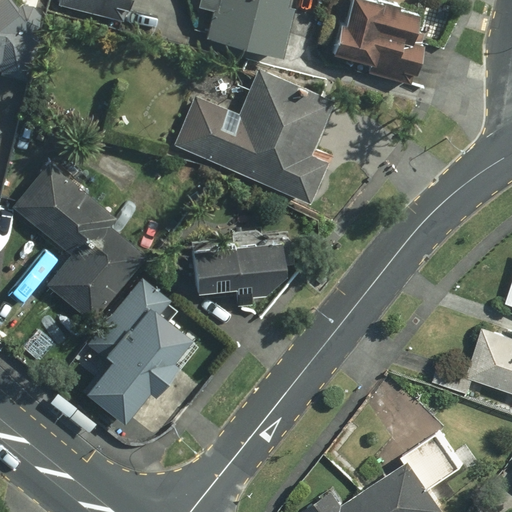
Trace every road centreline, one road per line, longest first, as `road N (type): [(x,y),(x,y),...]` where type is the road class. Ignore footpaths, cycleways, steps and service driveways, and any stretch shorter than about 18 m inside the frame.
road 1 (residential): [(188,511),(431,214),(511,154)]
road 2 (secondary): [(104,511),(0,426)]
